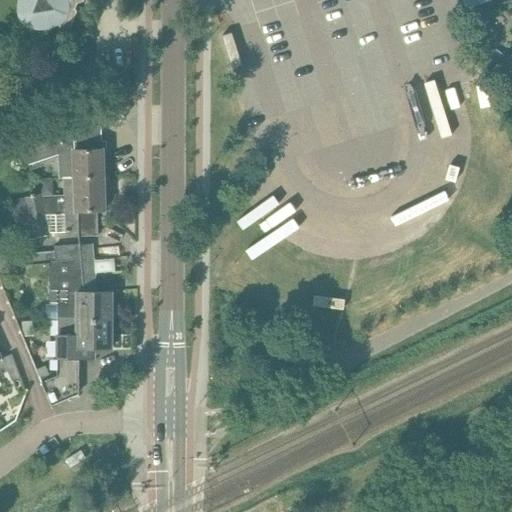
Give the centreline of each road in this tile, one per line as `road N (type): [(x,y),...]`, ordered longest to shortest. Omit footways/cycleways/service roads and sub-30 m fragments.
road 1 (unclassified): [(172,275),(173,0)]
road 2 (residential): [(158,416),(76,422),(0,463)]
road 3 (unclassified): [(172,275),(158,416)]
road 4 (unclassified): [(181,415),(172,275)]
